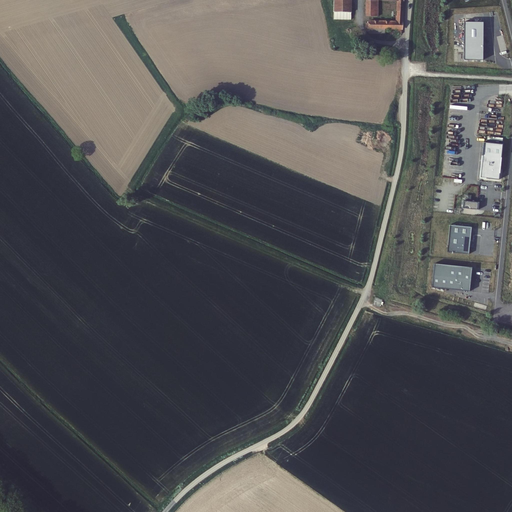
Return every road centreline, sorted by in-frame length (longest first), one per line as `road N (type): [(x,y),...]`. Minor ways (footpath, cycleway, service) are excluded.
road 1 (unclassified): [(164,511),(204,475),(295,421),(360,303),(402,143),(409,0)]
road 2 (residential): [(511,150),(496,308),(511,311)]
